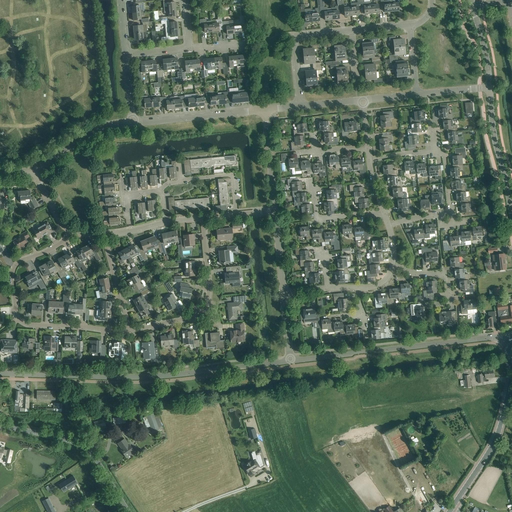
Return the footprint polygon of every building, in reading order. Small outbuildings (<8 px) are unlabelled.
[(170,0),(165,0),(163,0),(163,3),(163,7),(164,10),(176,9),(175,2),(171,3),(170,0)] [(356,0),(357,3),(350,4),(351,8),(352,16),(359,15),(358,8),(361,8),(360,0),(356,0)] [(364,2),(363,0),(360,0),(361,8),(364,7),(365,14),(372,14),(371,6),(371,1),(364,2)] [(391,12),(399,11),(397,0),(393,0),(394,1),(390,1),(391,3),(391,12)] [(144,5),(143,2),(136,3),(136,6),(131,7),(132,13),(144,12),(144,5)] [(312,22),(311,14),(308,14),(307,9),(304,10),(303,4),(300,4),(302,16),(305,15),(305,22),(312,22)] [(335,6),(335,8),(331,8),(331,12),(332,20),(339,19),(338,6),(335,6)] [(324,8),(324,12),(325,20),(332,20),(331,12),(327,12),(327,7),(324,8)] [(177,16),(176,9),(164,10),(164,13),(168,13),(168,17),(177,16)] [(145,15),(144,12),(132,13),(133,20),(141,20),(141,15),(145,15)] [(212,32),(211,21),(206,22),(206,19),(200,20),(200,26),(204,26),(205,33),(212,32)] [(212,32),(219,31),(219,28),(223,28),(222,22),(222,19),(211,20),(211,21),(212,32)] [(168,20),(161,21),(162,24),(166,23),(166,26),(169,26),(170,30),(178,29),(177,22),(168,23),(168,20)] [(228,21),(222,22),(223,28),(226,28),(227,34),(234,34),(233,26),(229,26),(228,21)] [(233,22),(233,25),(233,26),(234,34),(241,33),(241,30),(245,30),(244,21),(233,22)] [(149,22),(142,23),(143,26),(133,27),(134,33),(145,32),(146,32),(145,25),(149,25),(149,22)] [(178,29),(170,30),(170,37),(179,36),(178,29)] [(139,43),(142,43),(142,40),(145,39),(145,32),(134,33),(135,40),(139,40),(139,43)] [(394,48),(404,46),(403,43),(404,43),(404,39),(396,40),(395,37),(386,37),(387,41),(393,40),(394,48)] [(363,51),(373,50),(372,43),(378,42),(378,39),(370,39),(370,43),(362,44),(362,47),(363,47),(363,51)] [(335,54),(345,53),(344,49),(345,49),(344,45),(337,46),(336,43),(328,44),(328,47),(334,46),(335,54)] [(304,57),(314,56),(313,48),(319,48),(319,44),(310,45),(311,49),(303,49),(303,53),(304,53),(304,57)] [(404,46),(394,48),(395,55),(389,55),(389,59),(398,58),(397,55),(405,54),(405,51),(404,51),(404,46)] [(373,50),(363,51),(364,55),(363,55),(364,58),(371,58),(372,61),(380,60),(380,57),(374,57),(373,50)] [(345,53),(335,54),(336,61),(330,62),(330,65),(338,64),(338,61),(346,60),(346,57),(345,57),(345,53)] [(236,56),(236,64),(237,67),(244,66),(243,56),(236,56)] [(314,56),(304,57),(305,61),(304,61),(304,64),(312,64),(313,67),(321,66),(321,63),(315,63),(314,56)] [(221,58),(214,59),(215,66),(219,66),(219,69),(222,68),(221,58)] [(398,58),(389,59),(390,63),(396,62),(396,69),(406,68),(406,64),(406,61),(398,62),(398,58)] [(215,66),(214,59),(207,59),(208,66),(204,66),(204,70),(205,77),(208,76),(207,70),(211,70),(215,69),(215,66)] [(199,60),(192,61),(193,68),(197,68),(197,71),(200,71),(199,60)] [(380,60),(372,61),(372,65),(364,65),(365,69),(366,73),(375,72),(375,64),(380,64),(380,60)] [(149,69),(148,61),(141,62),(142,73),(145,73),(145,70),(149,69)] [(148,61),(149,69),(149,72),(156,71),(155,61),(148,61)] [(339,68),(338,64),(330,65),(330,69),(336,68),(337,75),(347,74),(346,71),(347,70),(347,67),(339,68)] [(321,66),(313,67),(313,71),(305,71),(306,75),(306,79),(316,78),(315,70),(322,70),(321,66)] [(406,68),(396,69),(397,77),(391,77),(391,81),(400,80),(400,77),(407,76),(407,73),(406,73),(406,68)] [(375,72),(366,73),(366,77),(365,77),(366,80),(374,79),(374,83),(382,82),(382,79),(376,79),(375,72)] [(347,74),(337,75),(338,83),(332,83),(332,87),(341,86),(340,83),(348,82),(348,79),(347,79),(347,74)] [(316,78),(306,79),(307,83),(306,83),(307,86),(315,85),(315,89),(323,88),(323,84),(317,85),(316,78)] [(249,93),(240,94),(240,102),(248,102),(248,99),(250,99),(249,93)] [(204,106),(204,104),(207,104),(207,97),(199,98),(199,94),(195,94),(196,98),(197,107),(204,106)] [(240,94),(229,95),(229,101),(233,101),(233,103),(240,102),(240,94)] [(229,95),(218,96),(218,105),(226,104),(226,102),(229,101),(229,95)] [(152,107),(151,98),(148,99),(147,96),(140,96),(141,106),(145,106),(145,108),(152,107)] [(218,96),(207,97),(207,104),(211,103),(211,105),(218,105),(218,96)] [(162,97),(151,98),(152,107),(160,106),(160,104),(163,104),(162,97)] [(166,97),(162,97),(163,104),(167,104),(167,110),(175,109),(174,101),(167,101),(166,97)] [(197,107),(196,98),(185,99),(185,106),(189,105),(189,108),(197,107)] [(185,99),(174,101),(175,109),(182,108),(182,106),(185,106),(185,99)] [(467,103),(465,104),(466,113),(470,113),(474,113),(472,102),(467,103)] [(444,121),(452,120),(452,114),(448,114),(447,109),(439,109),(439,114),(438,114),(439,118),(443,118),(444,121)] [(411,124),(419,123),(419,120),(424,120),(423,115),(422,115),(422,111),(413,112),(414,117),(410,118),(411,124)] [(382,128),(387,127),(390,127),(389,118),(393,118),(393,112),(384,112),(385,115),(380,116),(380,123),(381,123),(382,128)] [(452,120),(444,121),(444,125),(443,125),(443,130),(448,129),(448,132),(457,132),(456,125),(453,126),(452,120)] [(324,134),(333,133),(332,127),(329,127),(328,121),(321,122),(321,121),(317,121),(318,127),(319,127),(319,131),(324,131),(324,134)] [(344,128),(341,128),(342,137),(348,136),(347,132),(357,131),(357,130),(360,130),(359,123),(356,123),(352,123),(351,122),(344,123),(344,128)] [(419,123),(411,124),(411,130),(407,130),(408,136),(417,136),(416,133),(421,132),(421,127),(420,128),(419,123)] [(294,137),(303,136),(302,133),(307,132),(307,128),(306,128),(305,124),(297,124),(297,130),(293,130),(294,137)] [(333,133),(324,134),(325,138),(324,138),(324,143),(329,142),(329,145),(338,144),(337,139),(341,138),(340,133),(340,132),(333,133)] [(457,132),(448,132),(449,137),(448,137),(448,141),(453,141),(453,144),(462,143),(461,137),(457,137),(457,132)] [(379,139),(379,147),(380,147),(381,151),(389,150),(389,144),(392,144),(391,135),(383,136),(383,139),(379,139)] [(303,136),(294,137),(295,142),(291,143),(291,149),(300,148),(300,145),(305,145),(304,140),(303,140),(303,136)] [(417,136),(408,136),(408,142),(405,142),(405,149),(408,148),(414,148),(414,145),(419,144),(418,140),(417,140),(417,136)] [(454,165),(462,164),(462,158),(466,158),(465,153),(464,148),(454,149),(455,153),(457,153),(457,156),(452,156),(453,161),(454,161),(454,165)] [(342,168),(341,160),(338,160),(337,155),(333,156),(333,157),(329,157),(329,166),(335,165),(335,169),(342,168)] [(224,157),(225,166),(229,165),(229,164),(232,163),(232,165),(236,164),(235,156),(230,156),(230,157),(228,157),(228,156),(224,157)] [(354,171),(353,162),(350,162),(350,158),(348,158),(348,156),(347,156),(345,156),(343,156),(342,157),(342,158),(341,159),(341,160),(342,168),(347,167),(348,171),(354,171)] [(225,166),(224,157),(220,157),(220,158),(217,158),(217,157),(212,158),(213,167),(217,166),(217,165),(220,164),(221,166),(225,166)] [(301,171),(300,162),(298,163),(297,158),(293,158),(292,157),(288,158),(289,168),(295,168),(295,172),(301,171)] [(205,158),(201,159),(202,168),(206,167),(206,166),(209,166),(209,167),(213,167),(212,158),(208,158),(208,159),(205,159),(205,158)] [(195,159),(190,160),(190,163),(190,166),(190,169),(195,168),(194,167),(198,167),(198,168),(202,168),(201,159),(197,159),(197,160),(195,160),(195,159)] [(353,162),(354,171),(359,170),(360,174),(366,173),(365,165),(362,165),(362,160),(357,161),(357,162),(353,162)] [(172,167),(166,168),(166,175),(169,175),(170,178),(177,178),(175,161),(171,161),(172,167)] [(313,174),(312,165),(310,165),(309,161),(305,161),(305,162),(300,162),(301,171),(307,170),(307,174),(313,174)] [(317,165),(312,165),(313,174),(319,173),(319,177),(326,176),(325,168),(322,168),(321,161),(320,161),(317,161),(317,162),(317,165)] [(417,174),(416,165),(413,166),(413,161),(408,161),(408,162),(404,163),(405,172),(410,171),(411,175),(417,174)] [(166,168),(165,162),(161,162),(162,168),(156,169),(156,176),(159,176),(160,179),(162,179),(162,180),(164,179),(165,179),(167,179),(166,175),(166,168)] [(429,177),(428,168),(425,168),(425,163),(420,164),(420,165),(416,165),(417,174),(423,174),(423,177),(429,177)] [(462,164),(454,165),(454,168),(450,168),(450,173),(451,173),(451,177),(455,177),(455,179),(460,178),(459,176),(460,176),(459,171),(463,170),(462,164)] [(388,177),(397,176),(396,170),(393,170),(392,165),(383,166),(384,170),(383,170),(383,175),(388,174),(388,177)] [(428,168),(429,177),(435,176),(435,180),(440,179),(442,179),(441,170),(438,171),(437,166),(433,167),(428,168)] [(152,175),(146,176),(147,183),(150,183),(150,186),(157,186),(156,176),(156,169),(152,169),(152,175)] [(142,176),(136,177),(137,184),(140,184),(140,187),(142,187),(143,187),(145,187),(147,187),(147,183),(146,176),(146,170),(142,170),(142,176)] [(136,177),(136,171),(132,171),(132,177),(126,178),(127,185),(130,185),(130,188),(137,188),(137,184),(136,177)] [(111,185),(110,182),(114,181),(113,174),(97,176),(97,180),(103,179),(104,185),(111,185)] [(397,176),(388,177),(389,181),(388,181),(388,186),(393,186),(393,188),(402,188),(401,182),(397,182),(397,176)] [(460,178),(455,179),(455,181),(452,181),(452,186),(451,186),(452,190),(456,190),(457,193),(465,192),(465,186),(461,186),(460,180),(460,178)] [(219,194),(228,193),(228,189),(227,189),(227,187),(227,182),(224,182),(224,179),(218,179),(218,187),(220,187),(220,190),(219,190),(219,194)] [(292,191),(301,190),(300,186),(301,186),(301,181),(296,182),(296,179),(290,179),(287,180),(288,186),(292,186),(292,191)] [(104,185),(98,186),(98,190),(104,189),(104,195),(112,195),(111,192),(115,191),(114,184),(111,185),(104,185)] [(354,197),(363,196),(362,192),(363,192),(363,187),(358,188),(358,184),(349,185),(350,192),(354,191),(354,197)] [(437,195),(431,195),(432,204),(436,203),(436,204),(441,204),(440,199),(443,199),(442,185),(438,185),(438,191),(436,191),(437,195)] [(328,200),(337,199),(336,193),(340,193),(339,187),(339,186),(336,187),(331,187),(331,190),(326,191),(327,195),(328,195),(328,200)] [(402,188),(393,188),(394,193),(393,193),(393,197),(398,197),(398,200),(407,199),(406,193),(402,193),(402,188)] [(301,193),(301,190),(292,191),(293,197),(296,197),(297,203),(306,202),(305,197),(306,197),(306,193),(301,193)] [(18,192),(18,197),(20,197),(21,203),(29,202),(33,209),(38,206),(34,197),(31,197),(30,194),(30,191),(28,191),(18,192)] [(465,192),(457,193),(457,197),(456,197),(457,202),(461,201),(462,204),(470,203),(470,202),(469,197),(466,197),(465,192)] [(228,197),(228,193),(219,194),(219,198),(221,198),(221,201),(220,201),(220,206),(226,205),(229,205),(229,200),(228,200),(228,197)] [(112,195),(104,195),(105,201),(99,202),(99,206),(107,205),(115,205),(116,204),(115,197),(112,198),(112,195)] [(432,204),(431,195),(425,196),(425,199),(419,200),(420,204),(420,209),(425,208),(425,209),(429,209),(429,204),(432,204)] [(363,196),(354,197),(355,203),(359,203),(359,208),(368,208),(367,203),(368,203),(368,198),(363,199),(363,196)] [(197,199),(198,208),(202,207),(202,206),(205,206),(205,207),(210,207),(209,198),(204,198),(204,199),(201,199),(201,198),(197,199)] [(198,208),(197,199),(193,199),(193,200),(191,200),(191,199),(186,200),(187,209),(191,208),(191,207),(194,207),(194,208),(198,208)] [(337,199),(328,200),(328,202),(324,203),(324,208),(325,207),(325,212),(334,211),(333,205),(337,205),(337,199)] [(407,199),(398,200),(399,204),(398,204),(398,209),(403,208),(403,211),(412,211),(411,204),(407,204),(407,199)] [(148,205),(145,205),(144,205),(145,212),(151,211),(152,217),(156,217),(154,200),(147,201),(148,205)] [(187,209),(186,200),(182,200),(182,201),(179,201),(174,201),(175,204),(175,207),(175,210),(179,210),(179,208),(183,208),(183,209),(187,209)] [(306,202),(297,203),(298,209),(301,208),(302,214),(310,213),(310,209),(311,209),(311,204),(306,205),(306,202)] [(144,205),(145,205),(144,203),(137,203),(138,207),(134,207),(135,210),(135,213),(135,214),(141,214),(142,220),(146,219),(145,212),(144,205)] [(470,203),(462,204),(462,208),(461,208),(461,213),(466,213),(466,216),(475,215),(474,208),(470,209),(470,203)] [(107,205),(108,211),(102,212),(102,216),(108,215),(115,214),(115,215),(119,214),(118,207),(115,208),(115,205),(107,205)] [(108,215),(109,221),(103,222),(103,226),(120,224),(119,217),(116,218),(115,215),(115,214),(108,215)] [(38,229),(34,231),(36,234),(37,234),(40,238),(46,235),(45,234),(47,233),(47,234),(52,231),(47,222),(37,227),(38,229)] [(355,237),(354,229),(351,229),(351,224),(346,225),(346,226),(342,226),(343,235),(348,234),(349,238),(355,237)] [(425,230),(423,230),(423,239),(430,238),(429,234),(435,234),(434,225),(430,226),(430,225),(425,225),(425,230)] [(313,240),(312,231),(309,231),(308,227),(304,227),(304,228),(299,228),(300,237),(306,236),(306,240),(313,240)] [(354,229),(355,237),(355,240),(361,239),(361,240),(367,240),(366,231),(363,232),(363,227),(358,227),(358,228),(354,229)] [(473,232),(469,232),(470,241),(477,240),(476,236),(482,236),(481,227),(477,228),(477,227),(472,227),(473,232)] [(218,229),(218,230),(217,230),(218,240),(232,239),(232,228),(220,230),(220,229),(218,229)] [(325,242),(324,234),(321,234),(321,229),(316,230),(316,231),(312,231),(313,240),(318,239),(319,243),(325,242)] [(423,239),(423,230),(418,230),(418,229),(413,230),(414,235),(411,235),(411,240),(412,244),(419,243),(418,239),(423,239)] [(176,231),(169,233),(171,243),(174,242),(175,244),(178,243),(176,231)] [(29,237),(27,232),(26,232),(19,235),(20,237),(13,241),(18,250),(25,246),(24,245),(28,243),(25,239),(29,237)] [(328,233),(324,234),(325,242),(330,242),(331,245),(337,245),(336,236),(333,236),(333,232),(328,232),(328,233)] [(470,241),(469,232),(465,233),(465,232),(461,232),(461,237),(458,237),(459,246),(465,245),(465,241),(470,241)] [(171,243),(169,233),(162,234),(163,242),(160,242),(163,252),(164,254),(166,254),(165,246),(168,245),(167,243),(171,243)] [(193,235),(184,236),(185,246),(194,245),(193,235)] [(154,237),(147,239),(151,248),(154,247),(155,249),(158,248),(160,253),(163,252),(160,242),(157,244),(154,237)] [(459,246),(458,237),(454,238),(454,237),(449,237),(450,242),(443,242),(443,251),(454,250),(453,246),(459,246)] [(143,249),(139,250),(144,260),(147,259),(145,253),(148,252),(147,250),(151,248),(147,239),(140,242),(143,249)] [(372,253),(381,252),(380,249),(385,249),(385,244),(384,244),(383,240),(375,241),(375,247),(372,247),(372,253)] [(85,247),(83,248),(87,256),(90,255),(91,257),(94,255),(98,262),(100,260),(96,252),(93,254),(88,245),(87,246),(86,246),(85,246),(85,247)] [(144,260),(139,250),(136,252),(133,245),(127,248),(133,261),(138,259),(140,262),(144,260)] [(227,251),(224,251),(219,251),(220,263),(230,262),(229,253),(238,252),(237,246),(226,247),(227,251)] [(87,256),(83,248),(76,252),(78,256),(76,257),(79,263),(82,262),(83,262),(86,260),(84,258),(87,256)] [(133,261),(127,248),(126,249),(127,249),(124,250),(118,253),(120,257),(117,259),(121,265),(124,264),(123,261),(127,258),(129,263),(130,263),(131,263),(133,261)] [(300,260),(309,259),(308,255),(309,255),(309,250),(304,251),(304,248),(295,249),(296,255),(299,255),(300,260)] [(428,249),(421,249),(422,258),(425,258),(426,263),(433,262),(433,261),(437,260),(437,252),(428,253),(428,249)] [(381,252),(372,253),(373,259),(369,259),(370,265),(378,264),(378,262),(383,261),(382,256),(381,257),(381,252)] [(79,263),(76,257),(73,259),(70,253),(64,256),(69,265),(72,263),(73,265),(76,263),(78,268),(81,267),(79,263)] [(494,262),(495,270),(500,269),(499,262),(503,262),(503,261),(505,261),(504,254),(495,255),(495,262),(494,262)] [(339,268),(347,267),(347,262),(351,262),(350,255),(341,256),(342,259),(337,260),(337,264),(338,264),(339,268)] [(69,265),(64,256),(58,259),(60,264),(57,266),(58,267),(59,267),(64,276),(67,275),(64,270),(66,268),(65,267),(69,265)] [(455,270),(464,269),(463,262),(459,263),(459,257),(450,258),(451,262),(450,263),(450,267),(455,267),(455,270)] [(309,259),(300,260),(301,267),(304,266),(305,272),(313,271),(313,267),(314,266),(314,262),(309,262),(309,259)] [(51,261),(45,264),(50,273),(52,275),(58,272),(61,278),(64,276),(59,267),(58,267),(56,269),(51,261)] [(50,273),(45,264),(39,267),(44,275),(41,277),(45,285),(48,283),(45,278),(48,276),(48,274),(50,273)] [(378,264),(370,265),(370,271),(366,271),(367,278),(376,277),(375,274),(380,273),(380,269),(379,269),(378,264)] [(224,274),(225,283),(239,282),(239,274),(240,274),(239,266),(230,267),(231,272),(227,273),(224,274)] [(129,275),(138,270),(137,267),(127,272),(129,275)] [(347,267),(339,268),(339,271),(334,272),(335,276),(336,276),(336,281),(345,280),(344,274),(348,274),(347,267)] [(138,270),(129,275),(130,279),(127,280),(130,286),(141,281),(137,275),(144,271),(142,268),(138,270)] [(464,269),(455,270),(456,274),(455,274),(455,279),(460,278),(460,281),(469,280),(468,274),(464,274),(464,269)] [(314,274),(313,271),(305,272),(305,278),(309,278),(310,283),(318,282),(318,278),(319,278),(318,273),(314,274)] [(47,289),(42,281),(39,275),(36,277),(35,275),(34,276),(33,274),(33,273),(25,277),(27,281),(26,282),(29,287),(33,284),(32,283),(36,281),(38,284),(38,283),(42,290),(47,289)] [(101,286),(109,285),(108,278),(103,279),(102,273),(96,276),(97,283),(100,283),(101,286)] [(469,280),(460,281),(461,285),(460,285),(460,290),(465,290),(465,293),(474,292),(473,285),(469,286),(469,280)] [(141,281),(130,286),(133,293),(137,291),(138,294),(141,293),(148,288),(152,287),(150,283),(144,287),(141,281)] [(424,301),(434,300),(434,296),(432,296),(432,293),(437,293),(436,285),(435,285),(435,281),(426,282),(427,290),(423,291),(424,301)] [(190,285),(181,283),(180,283),(179,287),(180,287),(179,291),(184,292),(183,297),(190,299),(191,294),(190,293),(191,289),(189,288),(190,285)] [(398,289),(398,298),(405,297),(405,296),(408,296),(409,295),(410,294),(410,293),(409,284),(405,285),(405,284),(400,284),(401,289),(398,289)] [(109,285),(101,286),(102,290),(99,291),(100,297),(100,298),(107,298),(106,293),(110,292),(109,285)] [(148,288),(141,293),(142,295),(133,300),(136,306),(146,301),(143,296),(150,292),(148,288)] [(398,298),(398,289),(393,290),(393,289),(389,289),(389,294),(386,294),(387,303),(393,302),(393,299),(398,298)] [(55,313),(56,302),(51,302),(51,299),(49,299),(50,290),(46,291),(46,300),(49,300),(48,312),(55,313)] [(333,294),(334,303),(338,303),(339,312),(344,311),(343,308),(347,308),(346,303),(347,303),(347,299),(342,299),(342,293),(333,294)] [(176,301),(174,296),(173,294),(170,295),(170,296),(167,298),(169,301),(165,304),(169,311),(173,308),(172,308),(175,306),(173,302),(176,301)] [(387,303),(386,294),(382,295),(382,294),(377,294),(378,299),(375,299),(376,308),(382,307),(382,304),(387,303)] [(56,302),(55,313),(57,313),(58,314),(58,313),(62,313),(63,306),(66,307),(66,304),(66,298),(66,296),(63,295),(62,302),(56,302)] [(232,303),(227,304),(229,320),(234,319),(237,319),(236,309),(242,308),(242,310),(241,302),(246,302),(246,296),(239,296),(239,299),(239,302),(238,302),(232,303)] [(69,298),(66,298),(66,304),(69,304),(68,314),(75,314),(76,304),(72,304),(72,302),(69,302),(69,298)] [(107,298),(100,298),(99,305),(101,305),(100,310),(110,310),(111,310),(111,302),(106,302),(106,298),(107,298)] [(79,305),(76,304),(75,314),(82,315),(83,307),(86,307),(86,299),(83,299),(83,302),(80,302),(79,305)] [(28,305),(28,310),(32,311),(31,315),(41,315),(42,309),(45,309),(46,300),(42,300),(42,306),(28,305)] [(461,314),(468,314),(476,313),(476,309),(475,300),(471,301),(471,300),(463,301),(464,306),(461,306),(461,314)] [(147,303),(146,301),(136,306),(142,318),(149,314),(147,309),(149,307),(147,303)] [(507,303),(497,304),(498,311),(499,318),(501,318),(501,324),(511,322),(511,305),(508,306),(507,303)] [(424,319),(424,318),(424,314),(425,314),(424,307),(419,307),(419,304),(410,305),(411,311),(415,311),(415,320),(424,319)] [(304,317),(304,319),(304,323),(311,322),(319,322),(318,313),(315,314),(315,309),(307,309),(307,310),(303,311),(303,313),(300,313),(301,320),(301,317),(304,317)] [(110,310),(100,310),(100,314),(99,314),(98,320),(105,320),(105,317),(110,318),(111,315),(110,315),(110,310)] [(443,313),(439,313),(439,322),(448,321),(448,325),(457,324),(456,316),(451,316),(451,311),(443,312),(443,313)] [(493,321),(496,321),(495,311),(490,312),(491,315),(488,315),(489,317),(485,318),(486,328),(493,328),(493,321)] [(375,323),(375,327),(384,326),(386,326),(385,321),(387,320),(386,314),(378,315),(378,318),(373,318),(374,323),(375,323)] [(334,332),(333,324),(331,324),(330,319),(325,320),(325,321),(321,321),(322,330),(328,329),(328,333),(334,332)] [(338,323),(333,324),(334,332),(340,332),(340,336),(346,335),(345,326),(343,326),(342,322),(338,322),(338,323)] [(243,324),(241,324),(236,324),(237,331),(230,332),(231,342),(244,341),(243,331),(244,331),(243,324)] [(350,326),(345,326),(346,335),(352,334),(352,338),(359,337),(358,329),(355,329),(354,324),(350,325),(350,326)] [(384,326),(375,327),(375,330),(371,330),(371,335),(372,335),(372,339),(381,339),(380,333),(384,332),(384,326)] [(200,347),(200,345),(199,340),(193,340),(192,331),(187,332),(187,331),(182,331),(183,343),(185,343),(185,345),(193,344),(194,348),(200,347)] [(225,348),(225,346),(224,341),(219,342),(219,333),(213,334),(213,333),(205,334),(207,347),(216,346),(216,349),(225,348)] [(179,348),(178,344),(178,339),(173,340),(173,335),(165,336),(160,337),(161,346),(172,345),(173,348),(179,348)] [(65,338),(65,343),(64,348),(76,348),(76,347),(78,347),(77,351),(82,351),(82,342),(78,341),(78,342),(76,342),(76,336),(72,336),(72,339),(71,339),(70,338),(65,338)] [(34,344),(34,343),(34,339),(29,339),(29,337),(24,337),(24,343),(23,343),(23,348),(28,348),(28,349),(33,349),(33,344),(34,344)] [(57,351),(57,350),(57,345),(54,345),(54,338),(45,338),(45,347),(46,347),(46,351),(57,351)] [(10,341),(1,341),(1,347),(2,347),(2,351),(8,351),(8,352),(16,353),(17,347),(16,347),(16,341),(10,340),(10,341)] [(105,357),(105,354),(105,349),(101,348),(101,341),(90,341),(90,342),(92,342),(92,352),(100,352),(100,356),(105,357)] [(149,342),(143,343),(144,358),(150,357),(151,361),(152,362),(159,361),(158,354),(154,355),(153,343),(149,344),(149,342)] [(108,353),(108,354),(109,354),(109,355),(109,356),(110,356),(110,357),(111,357),(112,357),(113,357),(114,357),(114,356),(115,356),(115,355),(115,354),(121,355),(121,360),(124,360),(127,360),(127,350),(124,350),(121,350),(121,343),(112,343),(112,350),(111,350),(110,351),(109,351),(109,352),(109,353),(108,353)] [(478,375),(478,383),(483,382),(483,378),(486,377),(486,378),(494,377),(493,370),(485,371),(485,374),(478,375)] [(470,376),(465,376),(463,376),(464,388),(471,387),(470,376)] [(15,391),(15,405),(10,405),(10,408),(14,408),(14,410),(17,410),(18,401),(19,401),(20,391),(15,391)] [(37,391),(37,396),(37,399),(55,400),(55,392),(37,391)] [(146,417),(143,418),(147,428),(150,427),(152,432),(158,429),(153,414),(146,416),(146,417)] [(104,419),(94,422),(96,428),(102,427),(102,429),(107,428),(104,419)] [(255,428),(249,430),(252,439),(257,437),(257,438),(255,428)] [(124,439),(122,441),(118,443),(122,449),(121,450),(126,457),(134,452),(128,444),(128,445),(124,439)] [(246,466),(245,467),(246,469),(246,470),(249,475),(253,472),(255,470),(255,471),(257,470),(260,468),(261,468),(264,466),(260,450),(255,452),(257,459),(255,459),(253,461),(249,463),(250,464),(248,465),(247,464),(246,465),(247,465),(246,466)] [(73,475),(58,485),(63,492),(64,492),(63,491),(75,483),(74,481),(76,480),(75,479),(73,475)] [(422,491),(420,492),(423,497),(422,497),(426,505),(429,502),(422,491)] [(55,511),(49,498),(42,501),(47,511),(55,511)]
